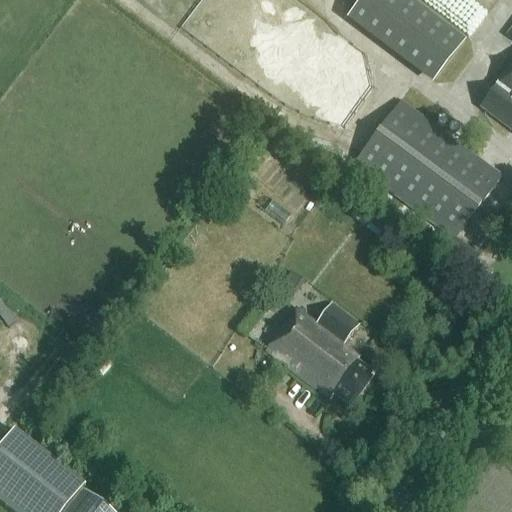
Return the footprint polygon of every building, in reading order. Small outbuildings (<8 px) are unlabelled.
[(464,42),(409,0),(360,0),(345,21),(431,86),(464,42)] [(511,28),(506,37),(511,41),(511,60),(508,58),(498,71),(503,75),(478,111),(511,134),(511,28)] [(455,240),(502,177),(401,102),(353,167),(454,242),(443,257),(466,274),(478,257),(455,240)] [(391,235),(357,209),(350,217),(384,243),(391,235)] [(304,282),(290,272),(281,285),(295,295),(304,282)] [(374,376),(356,363),(359,359),(343,347),(357,328),(329,307),(315,326),(297,313),(267,352),(330,400),(333,396),(350,409),(374,376)] [(15,418),(31,402),(20,391),(4,407),(15,418)] [(64,511),(84,487),(13,432),(0,448),(0,503),(11,511),(64,511)] [(108,511),(100,505),(107,496),(92,484),(84,493),(83,492),(68,511),(108,511)]
